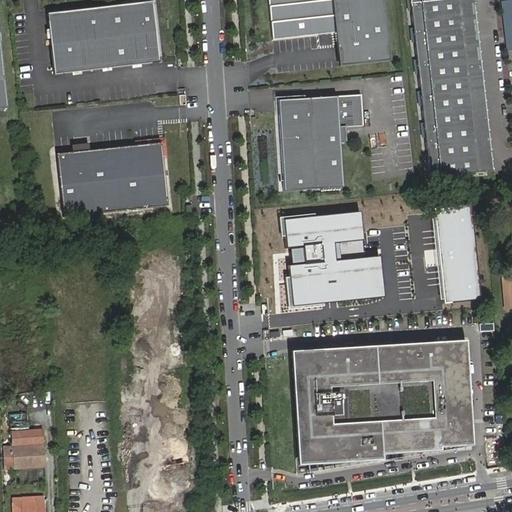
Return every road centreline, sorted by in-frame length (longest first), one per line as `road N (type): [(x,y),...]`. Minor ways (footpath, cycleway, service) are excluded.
road 1 (unclassified): [(209,0),(243,511)]
road 2 (secondary): [(511,481),(330,511)]
